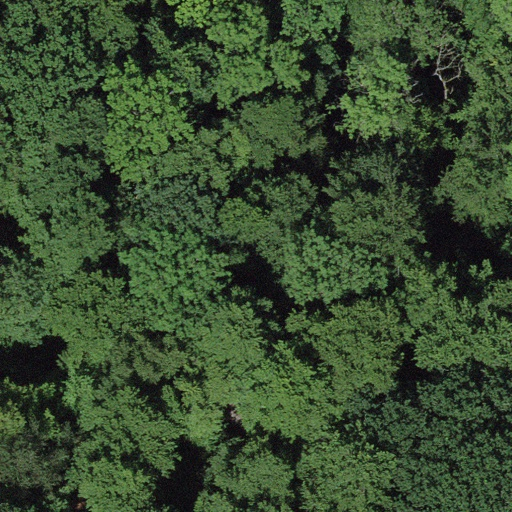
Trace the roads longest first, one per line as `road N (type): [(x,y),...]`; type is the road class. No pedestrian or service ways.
road 1 (track): [(0,273),(114,358),(252,511)]
road 2 (track): [(0,466),(114,358)]
